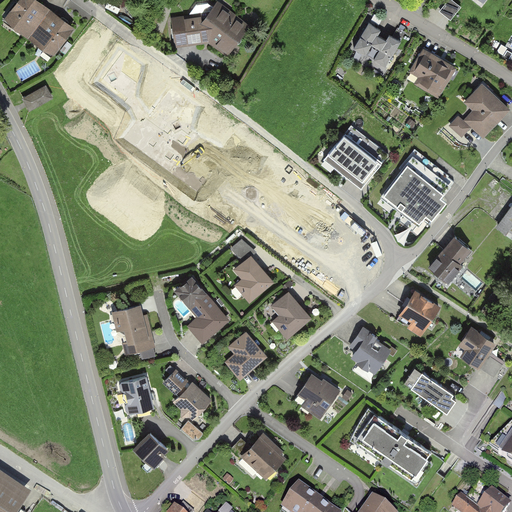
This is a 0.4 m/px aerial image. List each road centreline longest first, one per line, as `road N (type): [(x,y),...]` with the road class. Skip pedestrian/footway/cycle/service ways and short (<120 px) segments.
road 1 (residential): [(124,511),(42,201),(0,108)]
road 2 (residential): [(79,0),(371,218),(397,267)]
road 3 (residential): [(397,267),(243,405)]
road 4 (residential): [(511,131),(397,267)]
road 5 (residential): [(379,0),(511,81)]
road 6 (residential): [(158,291),(176,344),(243,405)]
road 7 (residential): [(243,405),(144,511)]
